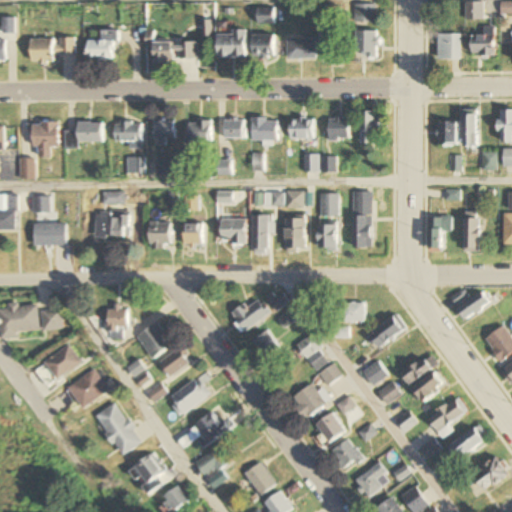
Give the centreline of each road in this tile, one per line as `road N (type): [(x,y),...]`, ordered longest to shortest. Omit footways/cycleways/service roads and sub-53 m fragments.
road 1 (residential): [(0,94),(511,86)]
road 2 (residential): [(0,278),(511,273)]
road 3 (residential): [(511,428),(408,274),(407,0)]
road 4 (residential): [(334,511),(163,278)]
road 5 (residential): [(82,471),(0,358)]
